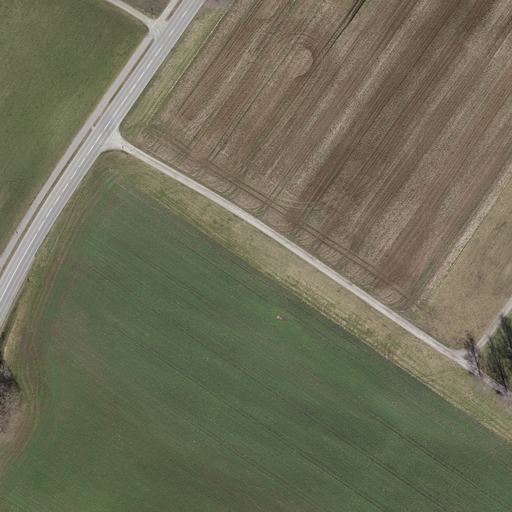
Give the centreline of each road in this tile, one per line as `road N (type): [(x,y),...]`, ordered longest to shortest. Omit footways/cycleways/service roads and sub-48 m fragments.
road 1 (track): [(101,134),(233,207),(511,397)]
road 2 (tertiary): [(0,301),(53,205),(194,0)]
